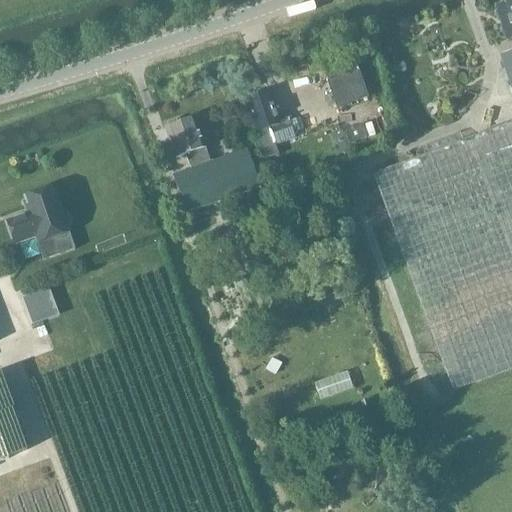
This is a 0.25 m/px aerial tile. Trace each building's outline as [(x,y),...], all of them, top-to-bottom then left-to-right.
[(504,5),(496,7),(507,41),(511,39),(511,1),(504,4),(504,5)] [(511,53),(501,57),(511,90),(511,53)] [(325,73),(337,109),(367,99),(355,62),(325,73)] [(249,99),(246,100),(257,131),(254,132),(262,153),(264,161),(278,156),(276,148),(269,129),(279,125),(268,93),(260,95),(257,93),(250,95),(249,99)] [(168,128),(165,129),(176,159),(186,156),(191,171),(211,164),(206,149),(195,118),(180,124),(176,121),(169,123),(168,128)] [(426,147),(429,156),(374,176),(453,392),(511,370),(511,125),(464,143),(461,134),(426,147)] [(345,132),(350,145),(367,139),(362,126),(345,132)] [(350,152),(343,134),(334,137),(341,155),(350,152)] [(191,171),(173,177),(187,215),(261,189),(247,150),(211,164),(191,171)] [(26,198),(28,202),(24,204),(28,215),(7,223),(15,245),(36,238),(38,244),(69,233),(67,229),(70,224),(71,220),(70,216),(67,214),(61,212),(55,193),(51,194),(49,190),(26,198)] [(42,333),(30,336),(32,348),(45,345),(42,333)]
